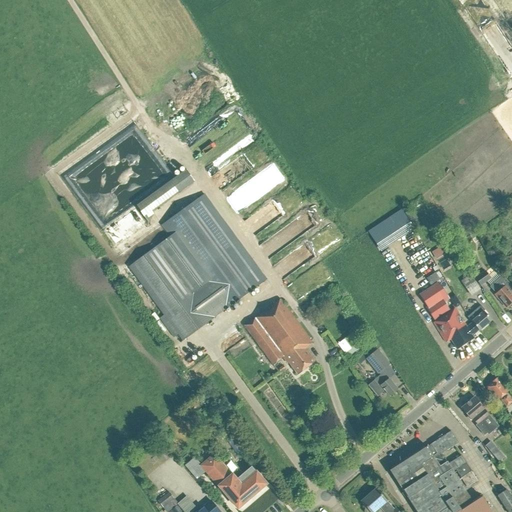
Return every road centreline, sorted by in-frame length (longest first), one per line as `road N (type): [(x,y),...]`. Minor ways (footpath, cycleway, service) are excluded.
road 1 (tertiary): [(322,493),(511,331)]
road 2 (track): [(181,156),(150,128),(70,0)]
